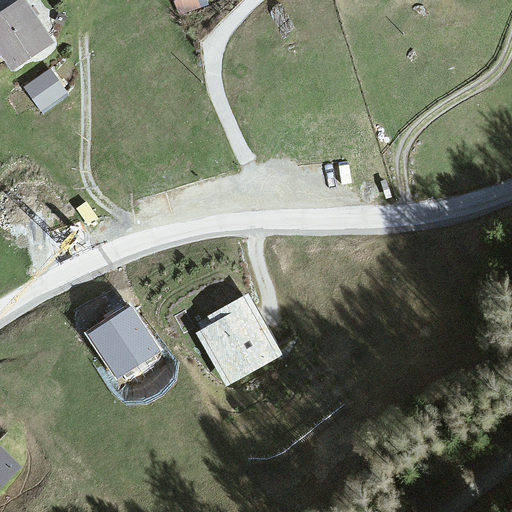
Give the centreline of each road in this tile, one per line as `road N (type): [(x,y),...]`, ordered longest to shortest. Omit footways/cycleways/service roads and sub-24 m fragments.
road 1 (tertiary): [(511,189),(405,217),(246,221),(176,232),(82,266),(0,312)]
road 2 (track): [(83,29),(85,167),(92,189),(141,243)]
road 3 (track): [(511,36),(497,67),(427,114),(397,154),(408,216)]
